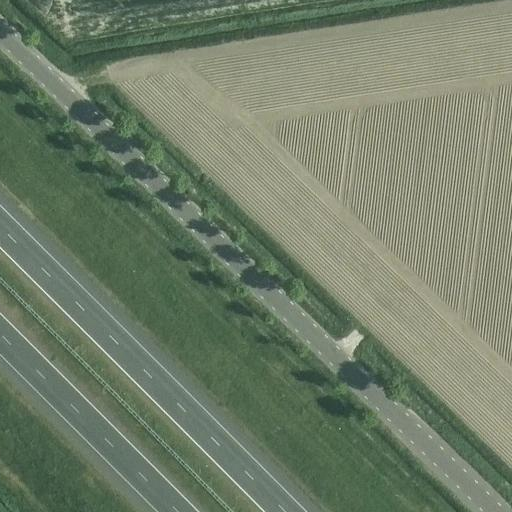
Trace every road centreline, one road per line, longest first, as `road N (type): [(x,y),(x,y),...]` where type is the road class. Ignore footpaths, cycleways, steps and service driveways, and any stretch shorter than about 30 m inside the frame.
road 1 (unclassified): [(493,511),(0,32)]
road 2 (motorway): [(283,511),(0,227)]
road 3 (motorway): [(0,335),(176,511)]
